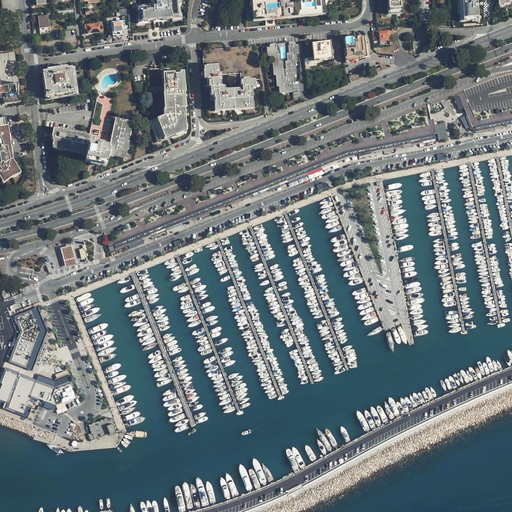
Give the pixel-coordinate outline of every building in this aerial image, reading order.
[(284,0),(252,3),(253,18),(253,21),(324,15),(323,1),(329,0),(284,0)] [(388,0),(389,1),(388,1),(388,9),(388,12),(400,11),(400,8),(400,0),(399,0),(398,0),(388,0)] [(142,5),(133,6),(135,24),(138,23),(143,23),(143,19),(141,17),(140,12),(142,9),(142,5)] [(471,6),(466,6),(466,8),(464,10),(464,13),(467,15),(467,17),(469,17),(469,18),(472,18),(472,17),(475,17),(475,14),(475,8),(471,8),(471,6)] [(56,10),(56,8),(52,9),(51,9),(51,11),(53,11),(53,16),(73,14),(72,8),(56,10)] [(38,17),(40,34),(50,33),(48,15),(38,17)] [(88,34),(89,34),(91,34),(102,33),(101,23),(93,24),(93,22),(88,22),(89,25),(87,25),(88,34)] [(380,41),(389,40),(387,27),(378,28),(380,41)] [(345,48),(346,60),(353,59),(353,58),(359,58),(366,57),(366,56),(367,56),(368,54),(366,38),(366,37),(364,37),(363,36),(359,37),(358,38),(356,38),(356,36),(353,37),(352,37),(344,39),(345,48)] [(313,57),(304,58),(305,68),(319,66),(319,61),(331,59),(329,41),(311,44),(313,57)] [(267,56),(269,56),(270,64),(272,64),(274,76),(275,75),(277,87),(279,87),(279,93),(293,92),(292,82),(294,82),(294,74),(296,74),(295,62),(297,62),(296,54),(298,54),(298,46),(295,46),(295,44),(291,42),(276,43),(270,45),(269,48),(266,48),(267,56)] [(210,97),(214,96),(215,111),(252,109),(251,89),(255,89),(254,79),(260,79),(257,52),(252,52),(251,47),(202,50),(203,66),(206,66),(206,70),(203,70),(204,79),(207,79),(207,88),(210,88),(210,97)] [(0,99),(4,99),(5,105),(18,103),(16,95),(21,95),(21,94),(15,52),(0,53),(0,99)] [(47,95),(69,92),(73,92),(70,69),(44,72),(47,95)] [(180,71),(180,73),(181,73),(183,92),(182,92),(183,108),(181,108),(183,131),(160,140),(161,143),(186,133),(186,130),(184,108),(186,108),(185,92),(186,92),(184,71),(180,71)] [(163,86),(164,86),(166,86),(165,75),(175,74),(175,72),(162,73),(163,86)] [(164,86),(165,94),(166,94),(167,109),(166,110),(166,117),(153,123),(160,140),(183,131),(181,108),(183,108),(182,92),(183,92),(181,73),(180,73),(175,74),(165,75),(166,86),(164,86)] [(464,91),(459,93),(464,104),(465,108),(468,114),(470,113),(470,114),(471,117),(473,122),(474,124),(474,126),(478,125),(485,124),(489,123),(493,122),(498,121),(502,121),(506,120),(510,119),(511,118),(511,104),(473,112),(464,91)] [(459,110),(465,108),(464,104),(459,93),(454,95),(459,110)] [(159,144),(161,143),(160,140),(153,123),(166,117),(166,110),(167,109),(166,94),(165,94),(164,94),(165,110),(163,110),(163,115),(158,117),(158,118),(150,121),(159,144)] [(108,245),(114,242),(118,241),(121,239),(125,238),(129,236),(133,235),(137,233),(140,232),(144,230),(148,229),(152,227),(156,226),(160,224),(163,223),(167,221),(170,220),(175,218),(178,217),(182,215),(186,214),(190,212),(194,211),(198,209),(202,207),(204,207),(206,206),(209,205),(213,203),(217,201),(220,200),(224,198),(228,197),(232,195),(236,194),(239,193),(243,191),(247,190),(251,188),(271,180),(275,179),(283,175),(286,174),(290,172),(294,171),(298,169),(302,168),(304,167),(306,166),(313,163),(317,162),(321,160),(323,159),(325,158),(328,157),(333,155),(336,154),(340,152),(345,151),(345,150),(348,150),(352,149),(356,148),(360,147),(365,146),(369,146),(373,145),(374,145),(377,144),(381,143),(385,142),(389,142),(393,141),(397,140),(401,139),(405,139),(409,138),(414,137),(418,136),(420,136),(422,136),(426,135),(425,129),(429,128),(431,128),(433,127),(432,123),(428,105),(421,108),(424,122),(395,127),(383,130),(379,131),(350,136),(346,138),(309,152),(259,172),(247,177),(205,194),(193,199),(104,234),(108,245)] [(434,109),(436,118),(446,117),(444,107),(434,109)] [(494,131),(494,129),(493,122),(489,123),(485,124),(478,125),(474,126),(474,124),(473,122),(471,117),(470,114),(468,115),(472,126),(479,133),(494,131)] [(0,127),(6,127),(8,126),(7,115),(6,115),(2,115),(0,117),(0,127)] [(84,162),(96,165),(105,167),(107,155),(124,158),(125,157),(132,122),(115,118),(109,147),(88,143),(90,136),(54,128),(52,137),(52,140),(54,141),(53,148),(86,155),(84,162)] [(6,127),(0,127),(0,173),(4,181),(12,175),(18,172),(11,160),(6,127)] [(426,135),(428,145),(436,143),(433,128),(433,127),(431,128),(429,128),(425,129),(426,135)] [(419,146),(418,136),(414,137),(409,138),(411,148),(419,146)] [(393,141),(395,151),(407,149),(405,139),(401,139),(397,140),(393,141)] [(369,146),(370,156),(391,152),(389,142),(385,142),(381,143),(377,144),(374,145),(373,145),(369,146)] [(358,157),(358,158),(363,157),(362,156),(365,155),(365,157),(370,156),(369,146),(365,146),(360,147),(356,148),(358,157)] [(348,150),(350,160),(358,158),(358,157),(356,148),(352,149),(348,150)] [(344,162),(350,160),(348,150),(345,150),(345,151),(340,152),(344,162)] [(344,162),(340,152),(336,154),(333,155),(336,165),(344,162)] [(317,162),(321,171),(336,165),(333,155),(328,157),(325,158),(323,159),(321,160),(317,162)] [(302,168),(305,175),(306,177),(321,171),(317,162),(313,163),(306,166),(304,167),(302,168)] [(274,188),(305,175),(302,168),(298,169),(294,171),(290,172),(286,174),(283,175),(275,179),(271,180),(274,188)] [(239,193),(243,202),(251,199),(247,190),(243,191),(239,193)] [(224,198),(228,208),(240,204),(236,194),(232,195),(228,197),(224,198)] [(217,213),(224,210),(220,200),(217,201),(213,203),(217,213)] [(216,213),(217,213),(213,203),(209,205),(206,206),(204,207),(202,207),(205,217),(211,215),(210,214),(215,212),(216,213)] [(197,221),(205,217),(202,207),(198,209),(194,211),(197,221)] [(190,223),(197,221),(194,211),(190,212),(186,214),(190,223)] [(163,223),(167,233),(178,228),(176,222),(175,218),(170,220),(167,221),(163,223)] [(152,227),(155,237),(164,234),(160,224),(156,226),(152,227)] [(148,240),(155,237),(152,227),(148,229),(144,230),(146,235),(148,240)] [(140,232),(137,233),(137,235),(139,238),(146,235),(144,230),(140,232)] [(118,241),(122,251),(133,246),(132,245),(130,238),(129,236),(125,238),(121,239),(118,241)] [(73,246),(62,247),(65,267),(76,265),(73,246)] [(86,248),(80,249),(82,261),(88,260),(86,248)] [(34,315),(43,312),(41,307),(32,310),(34,314),(34,315)] [(11,362),(25,368),(27,364),(28,359),(30,355),(31,351),(32,349),(35,350),(36,347),(37,344),(38,343),(35,342),(37,338),(39,329),(37,323),(36,321),(35,317),(34,315),(34,314),(32,310),(17,316),(18,320),(19,321),(21,327),(22,329),(20,330),(20,332),(17,341),(18,342),(16,349),(14,354),(12,358),(11,362)] [(37,323),(44,320),(46,319),(43,312),(34,315),(35,317),(36,321),(37,323)] [(45,322),(44,320),(37,323),(39,329),(37,338),(35,342),(38,343),(37,344),(38,344),(42,336),(46,335),(48,327),(46,322),(45,322)] [(10,362),(11,362),(12,358),(14,354),(16,349),(18,342),(17,341),(10,362)] [(0,388),(0,398),(9,402),(14,388),(15,384),(17,378),(18,376),(16,375),(16,374),(7,371),(0,388)] [(19,374),(18,376),(17,378),(15,384),(14,388),(22,391),(31,394),(30,396),(30,397),(40,401),(40,399),(47,402),(51,403),(56,405),(64,401),(76,396),(71,383),(56,388),(52,386),(49,385),(44,383),(40,382),(36,380),(23,375),(19,374)] [(22,417),(24,413),(25,409),(30,397),(30,396),(31,394),(22,391),(14,388),(9,402),(6,411),(22,417)] [(67,409),(64,401),(56,405),(51,403),(49,408),(59,412),(67,409)] [(106,421),(105,418),(89,425),(92,435),(89,436),(91,441),(114,432),(112,428),(116,426),(113,418),(109,420),(106,421)]
